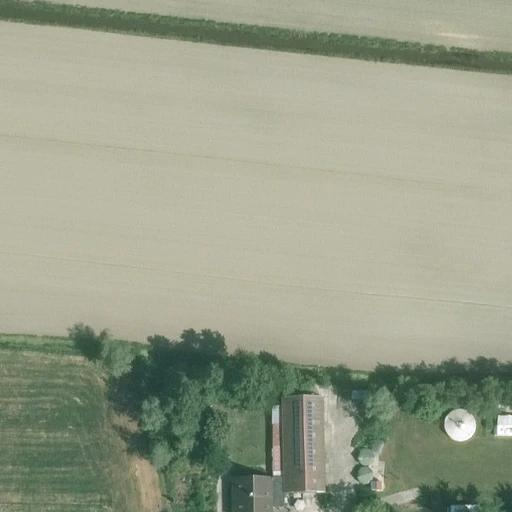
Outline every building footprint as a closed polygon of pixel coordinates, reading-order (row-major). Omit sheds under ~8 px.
[(186,431),(198,429),(192,389),(181,390),(186,431)] [(321,398),(281,399),(281,407),(283,478),(283,495),(323,494),(323,469),(321,398)] [(359,468),(360,468),(361,468),(362,467),(364,467),(365,466),(366,465),(366,464),(367,462),(367,461),(367,460),(367,458),(367,457),(366,456),(366,455),(365,454),(364,453),(362,452),(360,451),(359,451),(357,451),(356,451),(355,452),(353,453),(352,454),(352,455),(351,456),(350,457),(350,458),(350,460),(350,461),(350,462),(351,464),(352,465),(352,466),(354,467),(355,467),(357,468),(359,468)] [(359,489),(360,489),(361,489),(363,488),(364,488),(365,487),(366,486),(366,484),(367,483),(367,482),(367,481),(367,479),(367,478),(366,477),(366,475),(365,474),(364,474),(363,473),(361,472),(360,472),(359,472),(356,472),(355,473),(354,474),(353,474),(352,475),(351,477),(350,478),(350,479),(350,481),(350,482),(351,483),(351,484),(352,486),(353,487),(354,488),(355,488),(356,489),(359,489)] [(272,478),(231,479),(232,511),(271,511),(271,507),(284,507),(283,495),(283,478),(272,478)]
